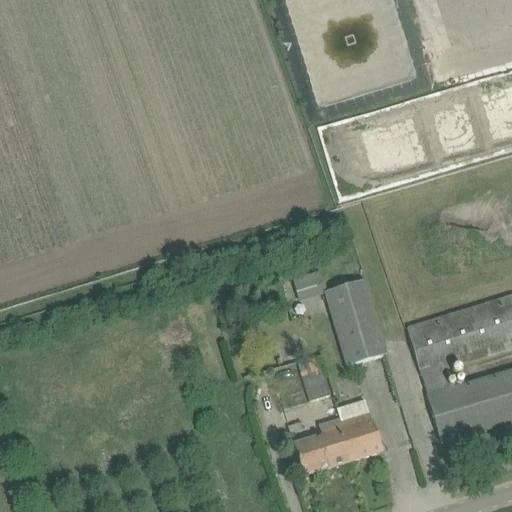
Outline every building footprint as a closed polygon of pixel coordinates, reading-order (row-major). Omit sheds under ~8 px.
[(296,20),(314,103),(337,98),(338,85),(373,90),(374,78),(392,74),(390,64),(361,60),(381,56),(377,40),(352,36),(348,37),(318,33),(319,23),(345,18),(357,20),(379,16),(359,13),(356,0),(286,0),(290,19),(297,17),(296,20)] [(320,274),(292,282),(296,296),(325,287),(320,274)] [(364,283),(326,294),(326,297),(348,369),(386,358),(364,283)] [(511,299),(407,331),(441,445),(511,423),(511,374),(449,394),(442,371),(511,350),(511,299)] [(304,390),(305,393),(309,404),(328,399),(320,371),(310,374),(308,368),(288,373),(293,393),(304,390)] [(346,444),(352,463),(382,454),(373,423),(372,424),(370,418),(338,428),(343,445),(346,444)] [(343,445),(338,428),(321,433),(322,439),(294,448),(303,478),(352,463),(346,444),(343,445)]
